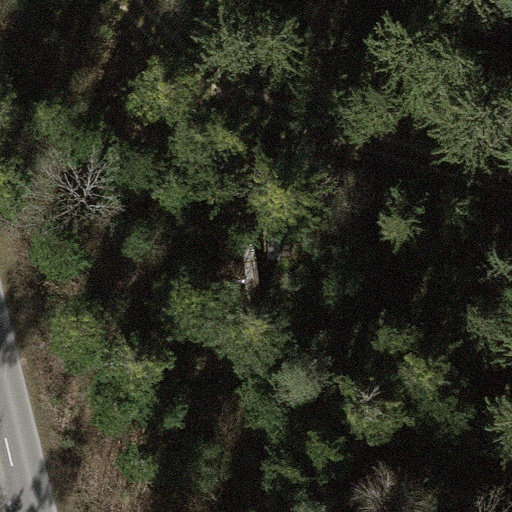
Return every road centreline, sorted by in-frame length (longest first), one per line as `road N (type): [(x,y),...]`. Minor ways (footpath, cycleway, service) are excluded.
road 1 (track): [(511,180),(203,82),(131,0)]
road 2 (secondary): [(0,376),(31,511)]
